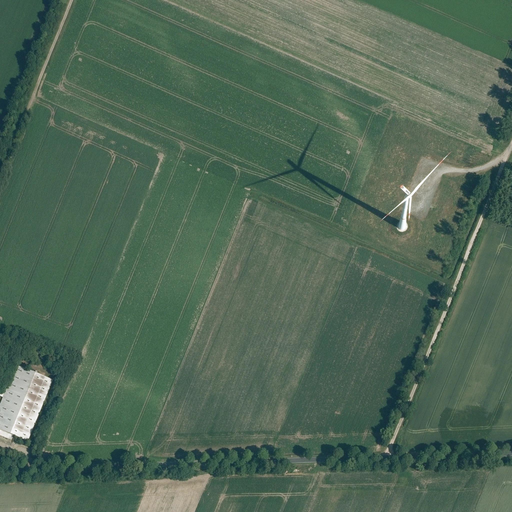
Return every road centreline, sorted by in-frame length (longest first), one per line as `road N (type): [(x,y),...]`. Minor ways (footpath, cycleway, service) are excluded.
road 1 (tertiary): [(511,456),(0,471)]
road 2 (track): [(382,460),(511,142)]
road 3 (track): [(70,0),(0,177)]
